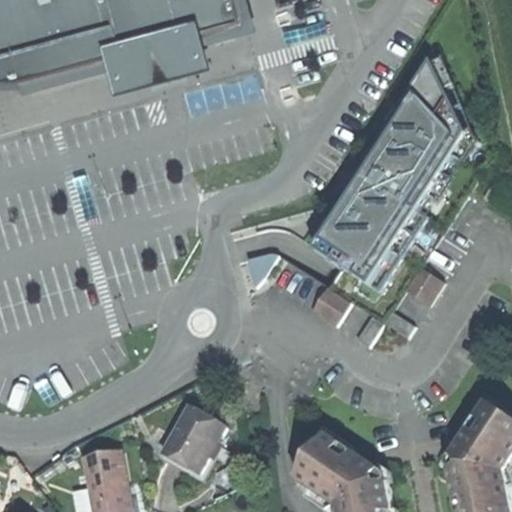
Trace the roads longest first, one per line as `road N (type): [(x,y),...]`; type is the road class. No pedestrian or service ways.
road 1 (residential): [(0,430),(62,434),(142,388),(179,345)]
road 2 (residential): [(179,345),(167,327),(168,305),(184,288),(207,285),(230,303),(234,323),(217,348),(198,352)]
road 3 (unknown): [(216,289),(265,255),(289,255),(337,289)]
road 4 (track): [(477,0),(511,138)]
